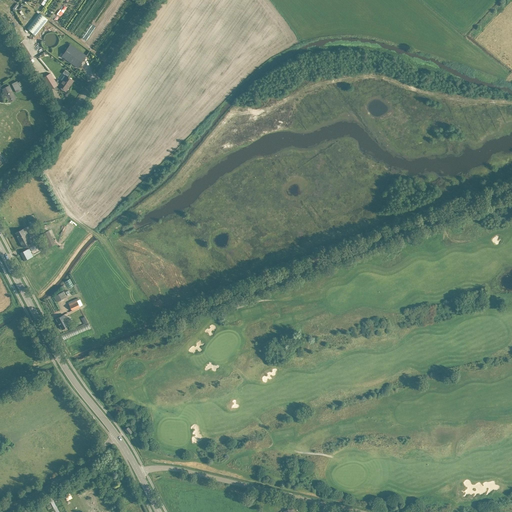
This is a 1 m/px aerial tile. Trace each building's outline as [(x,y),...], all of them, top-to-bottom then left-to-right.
[(39,13),(27,29),(35,36),(48,20),(39,13)] [(22,41),(17,44),(28,62),(33,58),(22,41)] [(78,68),(87,56),(70,44),(62,56),(78,68)] [(21,70),(18,72),(23,79),(27,76),(21,70)] [(50,73),(43,78),(50,90),(54,87),(58,85),(56,82),(50,73)] [(58,85),(54,87),(58,90),(60,87),(66,91),(69,87),(68,87),(72,80),(68,77),(66,75),(61,82),(58,79),(56,82),(58,85)] [(17,81),(12,84),(16,93),(22,90),(17,81)] [(9,103),(16,99),(9,85),(2,89),(9,103)] [(23,248),(28,245),(31,244),(28,238),(30,237),(27,232),(25,228),(15,233),(23,248)] [(45,249),(55,244),(49,230),(38,236),(45,249)] [(29,259),(30,258),(33,256),(29,248),(26,250),(20,253),(24,261),(29,259)] [(82,266),(77,268),(83,283),(89,280),(82,266)] [(72,310),(80,307),(78,303),(80,301),(79,298),(76,299),(68,303),(72,310)] [(62,330),(66,327),(70,325),(64,314),(56,319),(62,330)]
